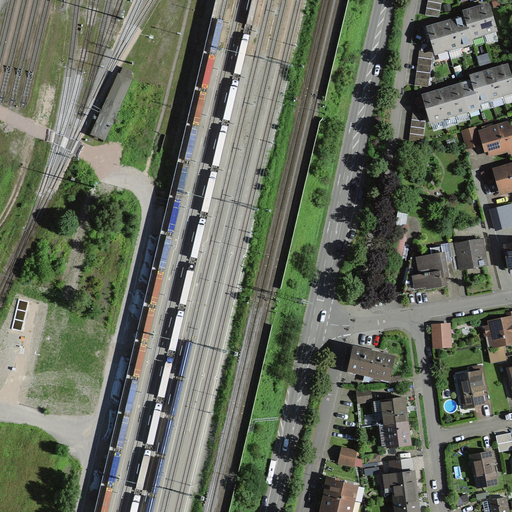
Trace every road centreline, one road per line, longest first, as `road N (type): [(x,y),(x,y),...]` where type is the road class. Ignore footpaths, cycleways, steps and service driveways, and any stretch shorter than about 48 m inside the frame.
road 1 (residential): [(343,325),(360,298),(412,0)]
road 2 (primary): [(385,0),(317,320)]
road 3 (track): [(0,223),(24,171),(59,12)]
road 4 (primary): [(317,320),(273,511)]
road 5 (residential): [(301,511),(343,325)]
road 6 (residential): [(432,438),(415,315)]
